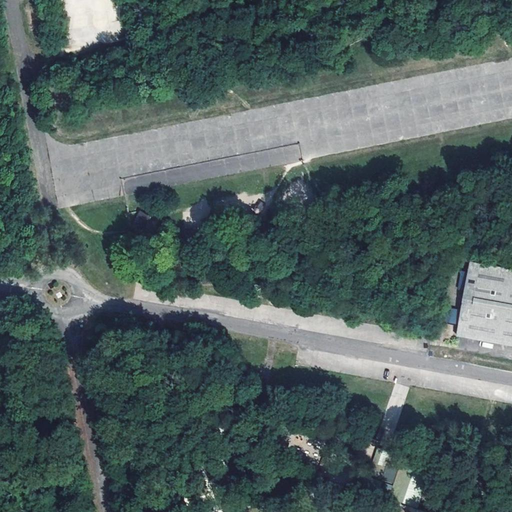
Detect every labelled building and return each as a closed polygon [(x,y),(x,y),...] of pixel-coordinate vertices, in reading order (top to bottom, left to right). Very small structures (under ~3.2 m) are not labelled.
[(176,129),(157,130),(158,136),(165,136),(165,141),(177,140),(176,129)] [(134,220),(145,226),(151,215),(140,209),(134,220)] [(145,226),(134,220),(131,225),(141,231),(145,226)] [(237,237),(233,241),(236,245),(241,241),(237,237)] [(511,266),(472,258),(457,334),(469,337),(511,344),(511,266)] [(455,324),(459,310),(450,308),(446,322),(455,324)] [(294,423),(291,437),(318,442),(320,433),(310,431),(311,427),(294,423)] [(377,448),(372,463),(384,467),(389,452),(377,448)] [(391,501),(418,507),(424,475),(397,469),(391,501)]
